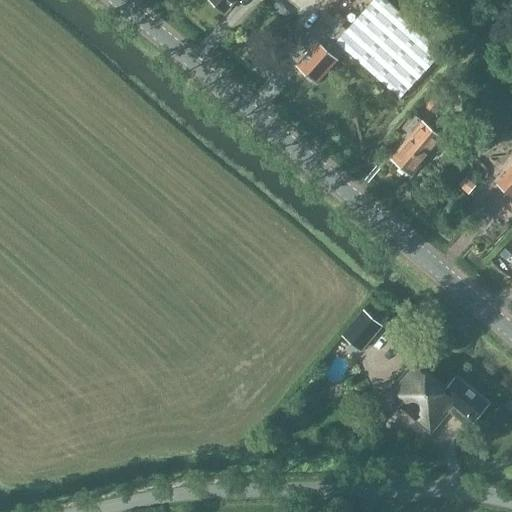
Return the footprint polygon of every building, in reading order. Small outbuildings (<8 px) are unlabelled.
[(211,0),(225,12),(235,0),(211,0)] [(386,0),(372,0),(346,30),(341,26),(346,21),(338,13),(333,19),(327,13),(302,42),(311,50),(297,65),(317,83),(346,50),(400,99),(443,51),(386,0)] [(412,176),(442,139),(416,116),(406,129),(412,134),(391,158),(412,176)] [(511,166),(497,184),(511,196),(511,166)] [(341,337),(360,352),(381,326),(362,311),(341,337)] [(468,426),(487,404),(455,377),(443,391),(412,364),(387,395),(399,405),(398,407),(430,434),(449,411),(468,426)]
